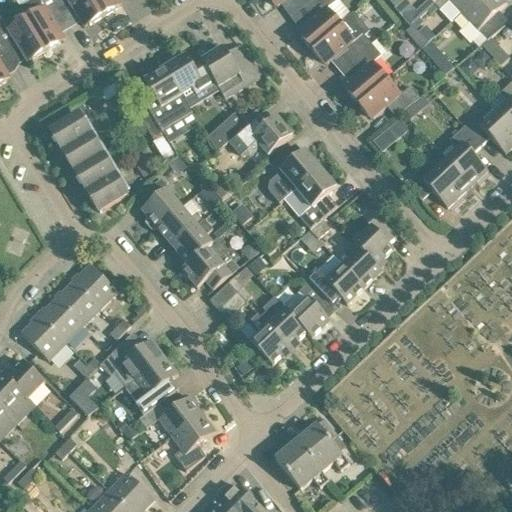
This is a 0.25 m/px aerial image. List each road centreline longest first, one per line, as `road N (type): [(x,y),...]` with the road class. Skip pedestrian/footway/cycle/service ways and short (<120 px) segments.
road 1 (residential): [(446,259),(221,0)]
road 2 (residential): [(258,438),(121,242),(102,225),(80,225)]
road 3 (residential): [(258,438),(446,259)]
road 4 (residential): [(210,0),(18,114)]
road 5 (residential): [(0,322),(63,234),(80,225)]
road 6 (residential): [(80,225),(18,114)]
